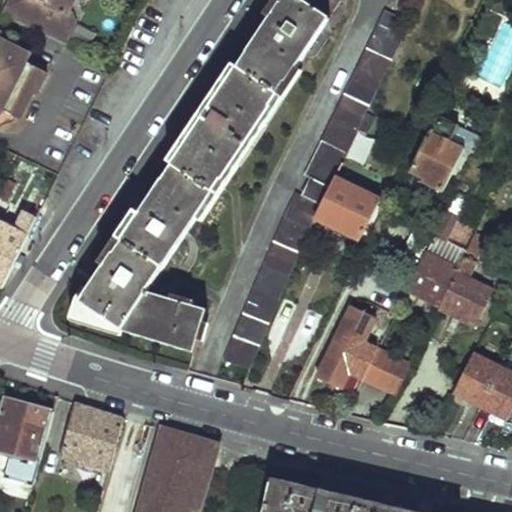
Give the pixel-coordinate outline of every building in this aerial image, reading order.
[(14,0),(6,18),(66,46),(76,25),(73,16),(70,14),(76,0),(14,0)] [(303,0),(283,0),(80,302),(84,304),(80,318),(194,351),(207,309),(147,291),(331,19),(303,0)] [(388,11),(307,177),(311,179),(330,188),(342,163),(358,131),(406,36),(401,33),(408,19),(388,11)] [(0,42),(3,36),(0,33),(0,120),(4,112),(21,121),(34,95),(37,96),(49,75),(0,49),(0,42)] [(438,115),(410,172),(412,173),(408,182),(419,188),(416,192),(438,204),(444,190),(446,191),(466,150),(477,155),(485,139),(458,125),(438,115)] [(358,131),(342,163),(353,169),(367,137),(358,131)] [(321,204),(316,217),(361,238),(378,199),(347,183),(353,169),(342,163),(330,188),(321,204)] [(311,179),(304,196),(321,204),(330,188),(311,179)] [(16,185),(7,181),(0,195),(0,199),(7,203),(16,185)] [(278,236),(226,361),(252,369),(316,217),(321,204),(304,196),(299,193),(278,236)] [(19,231),(0,221),(0,287),(6,290),(49,201),(38,196),(29,214),(26,212),(18,225),(19,231)] [(449,212),(438,234),(439,235),(449,240),(460,217),(449,212)] [(462,266),(441,308),(475,325),(493,288),(472,277),(478,262),(472,260),(484,236),(478,233),(470,250),(462,266)] [(470,250),(449,240),(439,235),(431,252),(462,266),(470,250)] [(429,251),(409,292),(441,308),(462,266),(431,252),(429,251)] [(352,372),(366,379),(380,350),(366,343),(378,318),(368,313),(353,306),(319,378),(344,389),(352,372)] [(380,350),(366,379),(383,387),(397,358),(380,350)] [(475,354),(455,392),(481,405),(501,367),(475,354)] [(413,365),(397,358),(383,387),(399,395),(413,365)] [(511,372),(501,367),(481,405),(509,418),(511,411),(511,372)] [(5,399),(0,420),(0,450),(23,457),(41,461),(54,412),(5,399)] [(75,402),(61,459),(110,471),(125,417),(75,402)] [(163,428),(139,511),(199,511),(220,446),(163,428)] [(35,480),(41,461),(23,457),(19,476),(35,480)] [(400,511),(272,483),(264,511),(400,511)]
